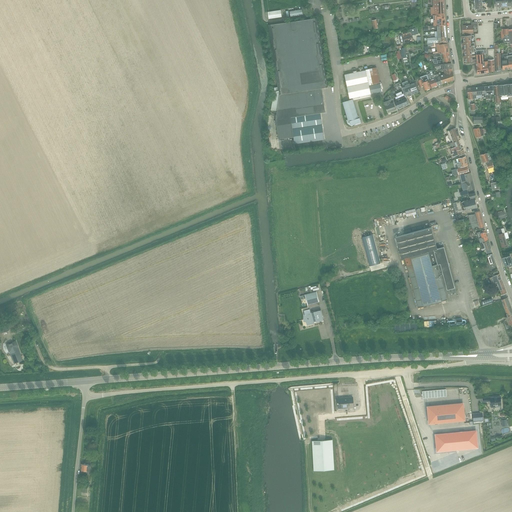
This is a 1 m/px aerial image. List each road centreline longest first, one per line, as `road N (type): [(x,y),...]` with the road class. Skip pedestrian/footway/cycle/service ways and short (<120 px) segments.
road 1 (residential): [(84,398),(479,358)]
road 2 (tertiary): [(437,357),(84,381)]
road 3 (residential): [(458,83),(396,118),(343,132),(325,11)]
road 4 (tertiary): [(511,297),(458,83)]
